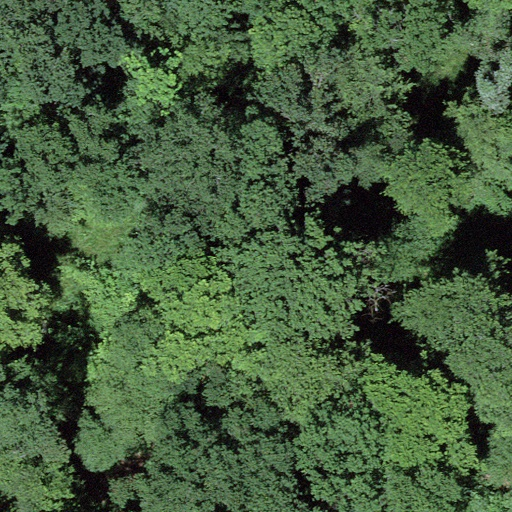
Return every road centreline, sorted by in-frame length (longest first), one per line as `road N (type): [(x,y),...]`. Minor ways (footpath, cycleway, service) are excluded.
road 1 (track): [(68,236),(243,131),(411,0)]
road 2 (track): [(0,386),(68,236),(81,0)]
